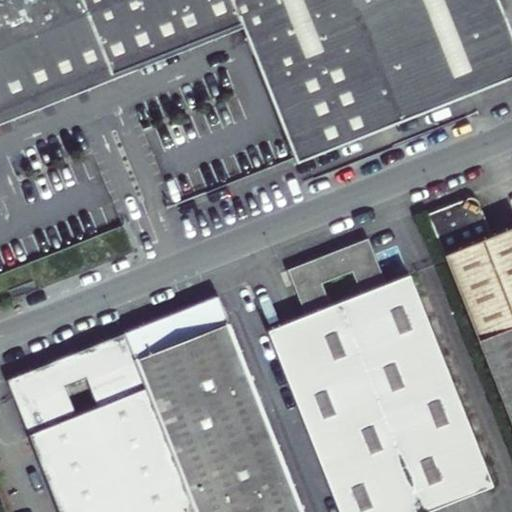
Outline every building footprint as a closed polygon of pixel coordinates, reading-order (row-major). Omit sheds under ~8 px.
[(0,0),(0,109),(107,67),(111,77),(241,24),(293,153),(297,164),(511,78),(511,35),(498,0),(0,0)] [(468,196),(427,212),(511,423),(511,225),(491,234),(477,200),(468,196)] [(0,270),(0,299),(132,256),(123,231),(0,270)] [(287,268),(305,315),(269,329),(340,511),(421,511),(491,484),(409,273),(386,282),(368,236),(287,268)] [(304,511),(218,295),(126,332),(195,511),(304,511)] [(195,511),(126,332),(7,379),(59,511),(195,511)]
